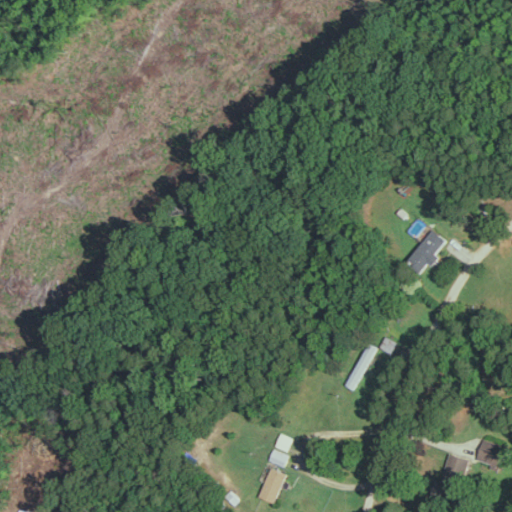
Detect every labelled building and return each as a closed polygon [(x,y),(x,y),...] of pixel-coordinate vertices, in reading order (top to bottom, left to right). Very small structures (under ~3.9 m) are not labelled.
[(448,237),(431,226),(408,262),(422,270),(429,259),(433,262),(448,237)] [(511,446),(487,436),(479,457),(504,465),(511,446)] [(285,465),(290,453),(275,447),(270,459),(285,465)] [(470,455),(450,451),(445,484),(465,487),(470,455)] [(288,471),(272,466),(263,496),(279,501),(288,471)]
